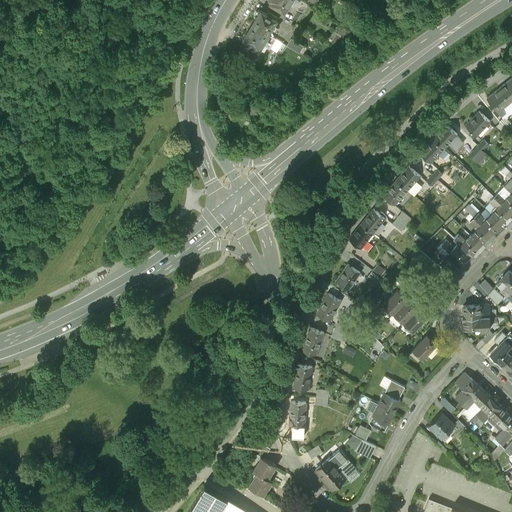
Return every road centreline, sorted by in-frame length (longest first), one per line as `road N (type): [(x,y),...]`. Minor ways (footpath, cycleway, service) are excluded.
road 1 (residential): [(511,62),(420,141),(341,234),(301,323),(279,405),(283,446),(332,501),(358,504),(424,396),(468,350)]
road 2 (unclassified): [(272,317),(257,390),(242,417),(158,511)]
road 3 (primary): [(317,137),(499,0)]
road 4 (primary): [(0,347),(94,311),(163,264)]
road 5 (secondary): [(198,74),(193,130),(228,213)]
road 6 (residential): [(468,350),(443,323),(443,302),(504,242)]
road 7 (unclassified): [(272,317),(271,260),(245,198)]
